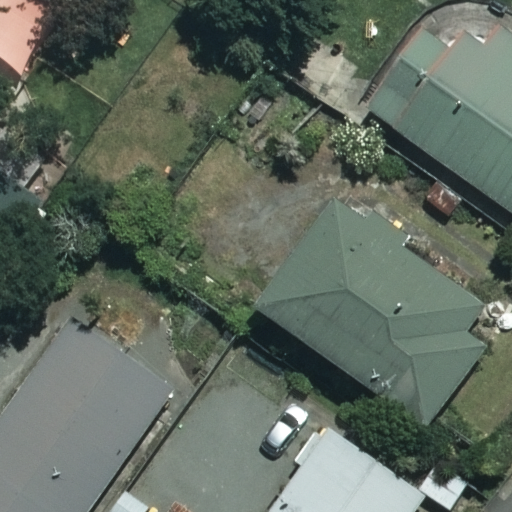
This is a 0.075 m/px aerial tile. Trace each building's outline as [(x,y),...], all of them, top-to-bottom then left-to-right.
[(511,34),(504,28),(481,58),(436,25),(369,115),(511,222),(511,34)] [(0,266),(45,200),(0,170),(0,266)] [(503,325),(333,208),(256,321),(426,438),(503,325)] [(0,511),(96,511),(148,435),(161,444),(184,410),(65,330),(0,425),(0,511)] [(415,511),(423,502),(313,429),(286,470),(295,476),(269,511),(415,511)] [(193,511),(175,498),(164,511),(193,511)]
